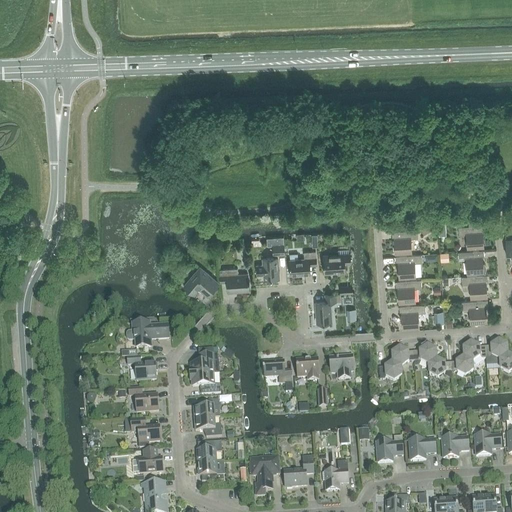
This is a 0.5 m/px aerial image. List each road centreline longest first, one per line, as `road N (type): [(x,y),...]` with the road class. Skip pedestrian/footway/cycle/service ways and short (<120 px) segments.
road 1 (secondary): [(59,68),(511,53)]
road 2 (residential): [(234,511),(183,490),(177,352),(225,308),(256,307),(311,342),(385,336)]
road 3 (tertiary): [(33,443),(23,309),(53,229),(59,68)]
road 4 (residential): [(359,510),(374,487),(407,477),(511,468)]
road 5 (residential): [(385,336),(499,328),(506,320),(503,284)]
